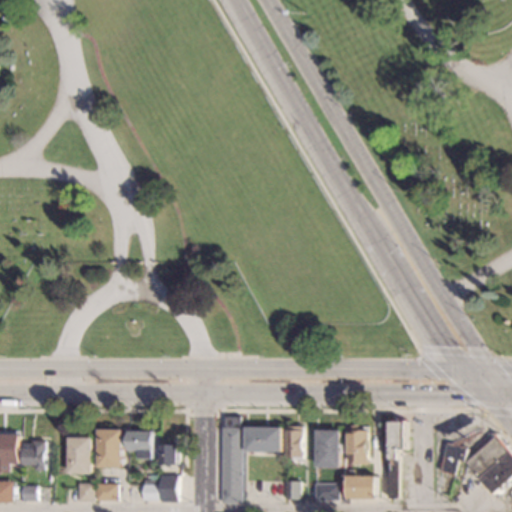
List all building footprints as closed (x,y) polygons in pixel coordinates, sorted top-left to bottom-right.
[(239,428),(242,428),(241,504),(221,504),(222,428),(225,428),(225,418),(239,418),(239,428)] [(407,449),(399,449),(399,498),(390,498),(389,421),(407,421),(407,449)] [(358,431),(369,431),(368,466),(348,466),(348,426),(358,426),(358,431)] [(303,460),(292,460),(292,458),(285,458),(286,427),(303,428),(303,460)] [(282,453),(246,453),(246,428),(282,429),(282,453)] [(122,468),(97,468),(98,430),(122,430),(122,468)] [(153,460),(138,459),(138,452),(128,451),(129,431),(154,432),(153,460)] [(341,468),(317,468),(317,431),(341,431),(341,468)] [(20,448),(22,449),(21,454),(20,454),(19,464),(12,464),(11,473),(0,473),(0,435),(20,435),(20,448)] [(511,452),(511,479),(510,481),(511,484),(509,487),(506,483),(500,488),(504,493),(499,496),(496,492),(493,494),(467,463),(499,436),(511,452)] [(92,474),(69,474),(69,438),(93,438),(92,474)] [(47,460),(50,460),(50,466),(47,466),(47,471),(36,471),(36,466),(24,465),(24,444),(33,444),(34,441),(48,442),(47,460)] [(180,465),(171,465),(171,468),(166,468),(166,466),(160,466),(160,443),(180,444),(180,465)] [(448,445),(467,450),(464,462),(458,461),(455,475),(441,471),(448,445)] [(178,504),(160,504),(160,476),(178,476),(178,504)] [(377,500),(347,499),(347,477),(377,477),(377,500)] [(283,498),(252,498),(253,481),(283,482),(283,498)] [(16,504),(0,503),(0,482),(16,482),(16,504)] [(300,500),(285,499),(286,482),(300,483),(300,500)] [(96,484),(95,503),(79,502),(79,484),(96,484)] [(339,501),(314,501),(314,484),(339,484),(339,501)] [(119,502),(97,501),(97,485),(98,485),(119,485),(119,502)] [(159,502),(144,502),(144,486),(159,486),(159,502)] [(40,502),(24,502),(24,487),(40,487),(40,502)]
